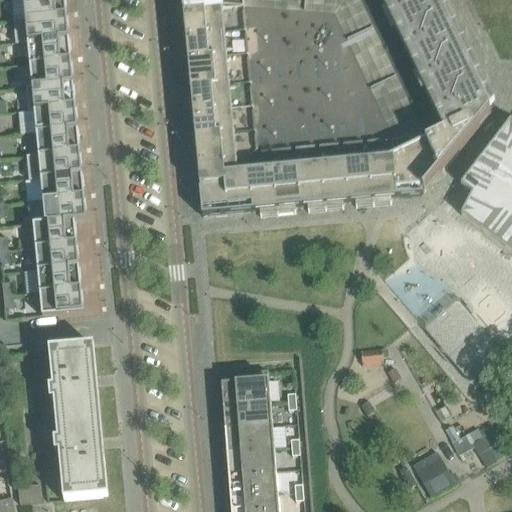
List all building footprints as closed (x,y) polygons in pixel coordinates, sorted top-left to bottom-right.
[(67,17),(65,0),(11,0),(12,1),(18,0),(23,0),(26,20),(14,21),(14,23),(67,17)] [(177,0),(178,4),(183,4),(203,218),(399,200),(421,197),(430,187),(445,180),(442,173),(491,114),(486,106),(492,103),(443,0),(177,0)] [(69,40),(67,17),(14,23),(16,45),(69,40)] [(16,46),(28,45),(30,67),(72,63),(69,40),(16,45),(16,46)] [(74,86),(72,63),(30,67),(32,88),(26,89),(26,90),(74,86)] [(28,113),(76,108),(74,86),(26,90),(28,113)] [(37,135),(78,131),(76,108),(28,113),(29,114),(35,113),(37,135)] [(511,122),(461,186),(472,194),(461,216),(511,255),(511,122)] [(27,159),(80,154),(78,131),(37,135),(39,156),(27,158),(27,159)] [(29,182),(83,176),(80,154),(27,159),(29,182)] [(43,203),(85,199),(83,176),(29,182),(41,181),(43,203)] [(33,226),(34,227),(87,222),(85,199),(43,203),(45,225),(33,226)] [(34,227),(36,249),(77,246),(75,224),(87,222),(34,227)] [(0,252),(8,252),(7,239),(0,239),(0,252)] [(79,268),(77,246),(36,249),(38,272),(79,268)] [(0,260),(1,266),(10,265),(8,252),(0,252),(0,260)] [(82,291),(79,268),(38,272),(40,295),(82,291)] [(13,298),(12,284),(2,285),(4,298),(13,298)] [(84,315),(82,291),(40,295),(42,319),(84,315)] [(5,312),(14,311),(13,298),(4,298),(5,312)] [(102,497),(88,349),(93,349),(93,348),(50,352),(53,379),(49,379),(49,380),(53,380),(54,389),(50,390),(50,391),(54,390),(61,464),(57,464),(57,465),(61,465),(62,474),(58,474),(58,475),(62,475),(65,502),(107,498),(107,497),(102,497)] [(362,353),(361,353),(363,367),(364,367),(364,366),(383,364),(383,365),(384,365),(382,351),(381,351),(381,352),(362,354),(362,353)] [(279,511),(268,373),(248,375),(249,383),(225,385),(225,384),(224,384),(224,385),(222,386),(228,469),(230,486),(231,511),(279,511)] [(362,407),(368,418),(375,414),(369,403),(362,407)] [(460,441),(460,439),(459,440),(453,429),(454,429),(453,428),(445,432),(446,433),(447,432),(453,443),(452,444),(452,445),(460,441)] [(458,450),(466,453),(471,442),(463,439),(458,450)] [(473,446),(479,456),(489,450),(483,440),(473,446)] [(417,474),(431,499),(455,485),(441,460),(417,474)] [(402,476),(409,490),(416,486),(409,472),(402,476)] [(41,485),(19,486),(20,503),(42,502),(41,485)] [(0,511),(13,511),(13,509),(12,500),(0,502),(0,511)]
